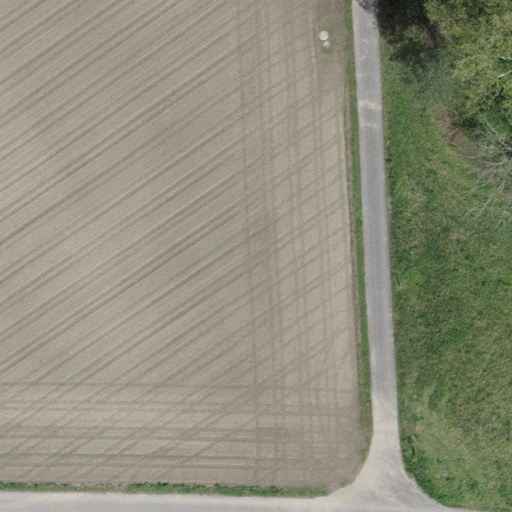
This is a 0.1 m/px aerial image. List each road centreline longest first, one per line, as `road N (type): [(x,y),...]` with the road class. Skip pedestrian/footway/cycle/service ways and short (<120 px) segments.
road 1 (unclassified): [(364,0),(389,511)]
road 2 (unclassified): [(0,504),(319,511)]
